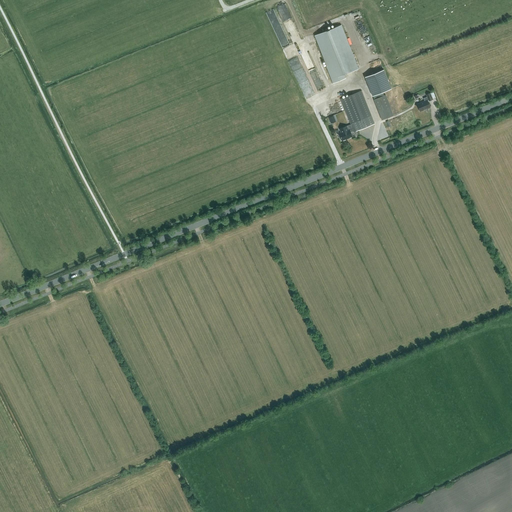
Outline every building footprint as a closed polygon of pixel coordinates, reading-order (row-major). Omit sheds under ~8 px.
[(315,36),(317,40),(327,66),(326,67),(332,83),(345,78),(344,74),(357,69),(340,26),(315,36)] [(365,77),(372,96),(391,89),(384,70),(365,77)] [(340,99),(351,124),(339,129),(341,133),(339,134),(342,141),(352,136),(350,132),(353,131),(354,132),(375,124),(361,91),(340,99)] [(423,98),(424,101),(416,104),(419,111),(430,107),(427,100),(428,100),(429,101),(432,99),(430,93),(426,94),(427,97),(423,98)] [(378,109),(382,120),(393,115),(389,104),(378,109)]
